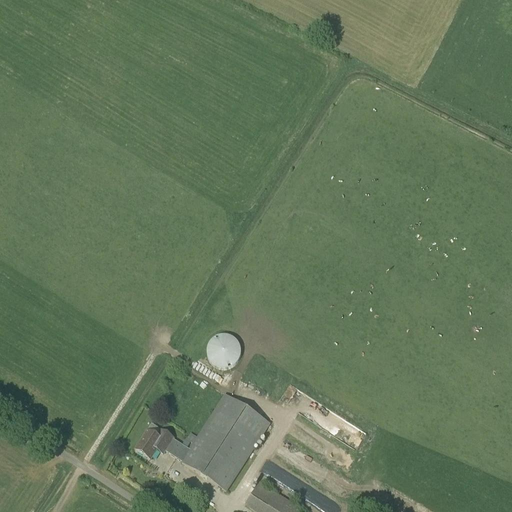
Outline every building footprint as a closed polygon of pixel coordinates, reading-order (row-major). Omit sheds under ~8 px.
[(241,368),(241,338),(212,338),(213,369),(241,368)] [(227,493),(270,426),(226,397),(198,440),(190,435),(186,441),(194,446),(190,452),(174,441),(174,440),(162,432),(158,439),(146,458),(151,461),(157,452),(164,456),(166,453),(183,463),(182,464),(227,493)] [(146,458),(158,439),(149,432),(136,452),(146,458)] [(304,432),(301,437),(312,442),(315,437),(304,432)] [(299,469),(306,457),(291,448),(284,460),(299,469)] [(255,511),(302,511),(261,485),(247,506),(255,511)]
